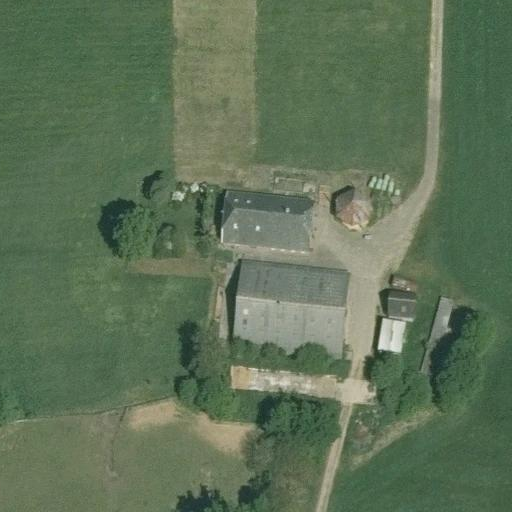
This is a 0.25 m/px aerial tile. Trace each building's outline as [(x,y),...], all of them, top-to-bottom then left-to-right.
[(355,193),(327,204),(338,233),(367,222),(355,193)] [(228,197),(223,248),(310,256),(315,205),(228,197)] [(350,277),(243,265),(234,350),(341,361),(350,277)] [(413,323),(417,298),(391,295),(389,321),(413,323)] [(436,355),(446,327),(432,323),(423,351),(436,355)]
